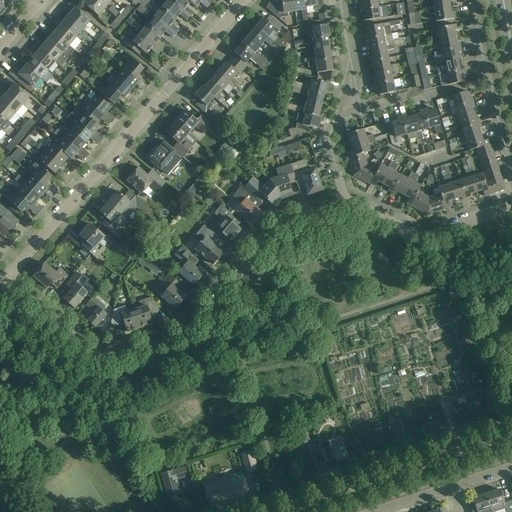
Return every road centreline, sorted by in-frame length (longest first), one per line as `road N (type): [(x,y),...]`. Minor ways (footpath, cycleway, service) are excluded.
road 1 (residential): [(6,273),(92,353),(115,356),(186,335),(279,227),(345,203)]
road 2 (residential): [(6,273),(243,0)]
road 3 (residential): [(511,168),(471,0)]
road 4 (residential): [(345,203),(431,229),(511,209)]
